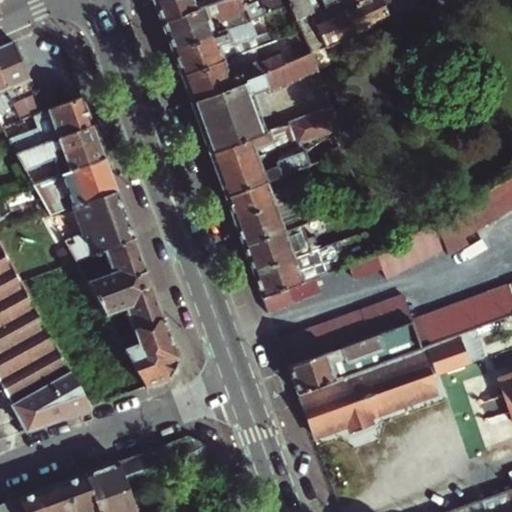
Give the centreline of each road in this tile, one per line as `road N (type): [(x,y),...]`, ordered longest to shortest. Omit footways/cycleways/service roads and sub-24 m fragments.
road 1 (secondary): [(80,0),(150,178),(187,240)]
road 2 (residential): [(240,383),(0,473)]
road 3 (secondary): [(187,240),(178,171),(116,0)]
road 4 (secondary): [(187,240),(240,383)]
road 5 (secondary): [(240,383),(287,511)]
